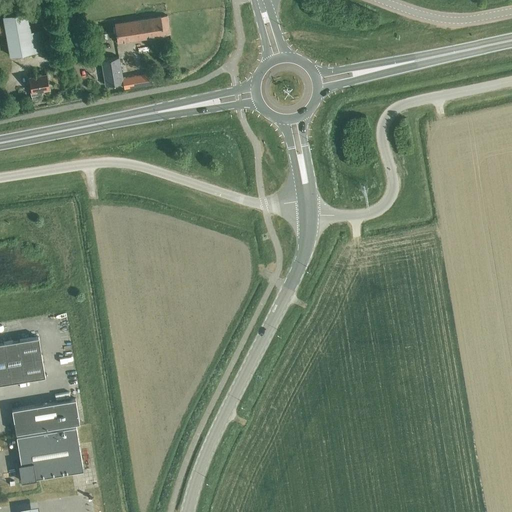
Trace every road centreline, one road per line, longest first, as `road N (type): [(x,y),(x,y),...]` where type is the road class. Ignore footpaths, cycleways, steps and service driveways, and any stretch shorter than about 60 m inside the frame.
road 1 (tertiary): [(186,511),(210,432),(297,270),(309,213)]
road 2 (unclassified): [(0,178),(125,163),(309,213)]
road 3 (unclassified): [(309,213),(372,213),(391,198),(381,128),(393,108),(511,81)]
road 4 (trunk): [(0,144),(254,94)]
road 5 (trunk): [(313,82),(511,40)]
road 6 (unclassified): [(379,0),(455,20),(511,11)]
